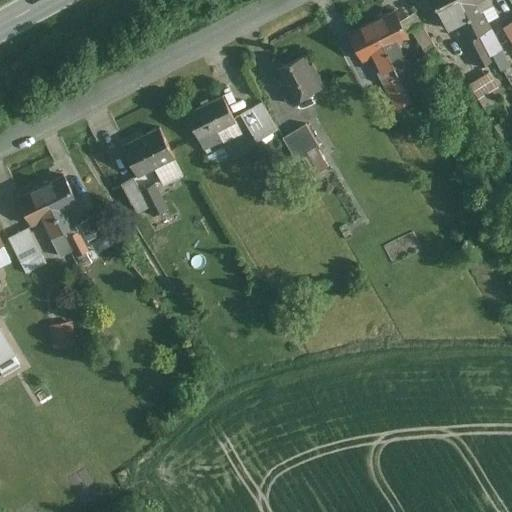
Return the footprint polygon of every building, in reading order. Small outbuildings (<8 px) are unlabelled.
[(460,0),(432,0),(442,20),(443,20),(448,29),(457,24),(465,41),(466,41),(478,35),(460,0)] [(460,0),(478,35),(491,28),(483,11),(493,6),(489,0),(460,0)] [(393,11),(372,21),(394,66),(406,60),(406,59),(398,43),(408,38),(394,10),(393,11)] [(372,21),(350,32),(363,60),(373,55),(377,62),(374,64),(396,109),(411,101),(412,101),(405,87),(394,66),(372,21)] [(304,55),(276,69),(283,84),(279,86),(288,103),(324,87),(312,64),(308,65),(304,55)] [(507,99),(488,68),(469,80),(488,111),(507,99)] [(223,96),(187,113),(205,148),(223,139),(217,129),(235,120),(223,96)] [(265,99),(242,113),(259,142),(282,129),(265,99)] [(289,133),(311,177),(333,166),(312,122),(289,133)] [(160,126),(123,145),(138,176),(175,157),(160,126)] [(64,175),(39,187),(65,231),(75,225),(67,208),(78,202),(64,175)] [(134,177),(121,183),(132,204),(145,197),(154,215),(167,208),(155,183),(141,190),(134,177)] [(39,187),(19,197),(33,225),(44,220),(52,237),(63,232),(65,231),(39,187)] [(33,225),(12,235),(29,272),(51,261),(33,225)] [(76,316),(50,322),(55,348),(82,342),(76,316)] [(0,331),(0,369),(18,358),(0,331)]
